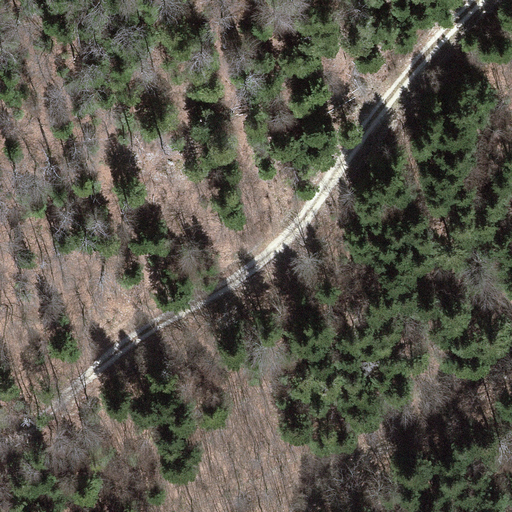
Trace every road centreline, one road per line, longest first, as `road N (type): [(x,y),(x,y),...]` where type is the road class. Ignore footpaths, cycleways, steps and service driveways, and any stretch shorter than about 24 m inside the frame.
road 1 (track): [(0,442),(186,302),(281,245),(478,0)]
road 2 (track): [(196,511),(435,400),(511,330)]
